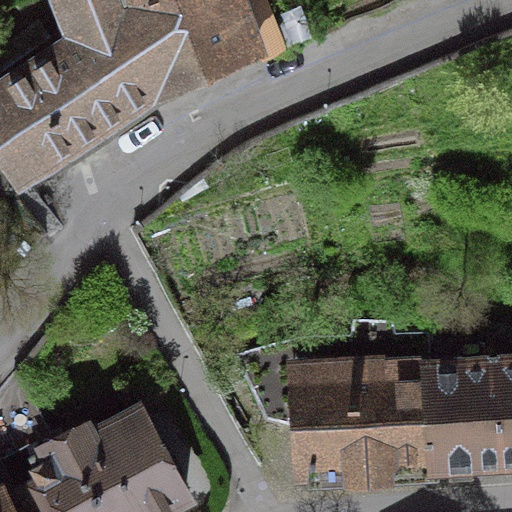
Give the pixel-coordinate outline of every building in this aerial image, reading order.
[(252,38),(236,0),(64,0),(78,32),(0,83),(0,132),(21,166),(153,78),(168,72),(252,38)] [(426,328),(433,458),(468,455),(511,452),(511,323),(500,322),(426,328)] [(388,461),(433,458),(426,328),(300,333),(235,351),(266,415),(306,425),(309,477),(344,475),(343,465),(388,461)] [(146,511),(186,491),(139,404),(93,428),(88,419),(44,443),(37,430),(21,439),(40,474),(7,492),(5,493),(14,511),(146,511)] [(0,511),(14,511),(5,493),(7,492),(2,482),(0,483),(0,511)]
